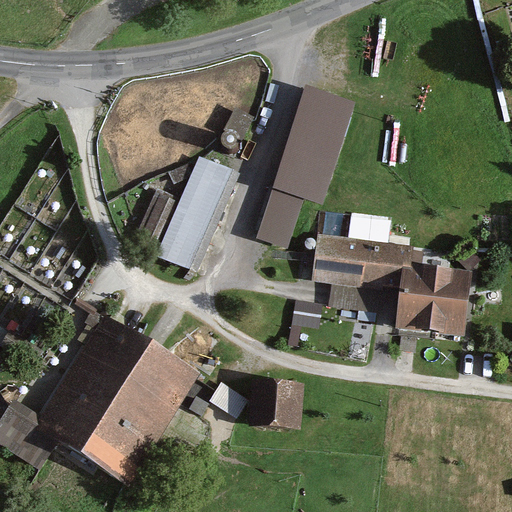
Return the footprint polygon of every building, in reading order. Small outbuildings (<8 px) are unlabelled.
[(358,111),(321,100),(294,193),(274,187),(259,240),(295,250),(309,200),(331,206),(358,111)] [(247,142),(257,118),(237,110),(227,134),(247,142)] [(192,208),(159,195),(138,249),(206,276),(243,182),(207,168),(192,208)] [(411,254),(326,242),(319,288),(404,301),(411,254)] [(485,285),(421,277),(414,336),(477,344),(485,285)] [(296,329),(323,330),(324,302),(296,301),(296,329)] [(50,426),(23,410),(1,445),(51,474),(71,441),(138,481),(203,373),(114,320),(50,426)] [(5,354),(38,365),(45,346),(12,335),(5,354)] [(238,418),(250,397),(223,382),(211,403),(238,418)] [(318,393),(270,392),(269,433),(316,434),(318,393)]
